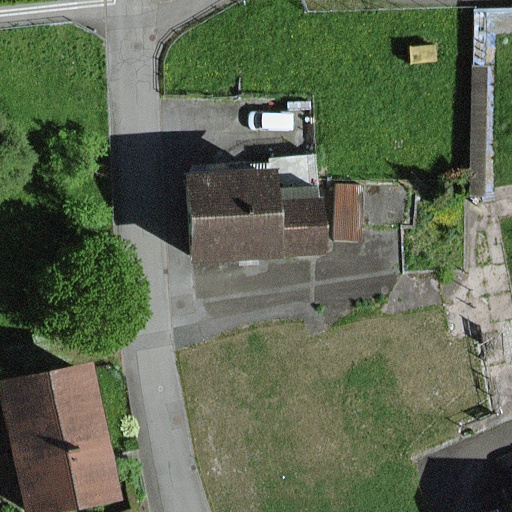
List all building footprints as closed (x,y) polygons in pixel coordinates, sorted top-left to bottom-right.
[(473,12),(470,198),(485,198),(488,13),(473,12)] [(280,168),(188,175),(194,264),(329,255),(325,199),(317,200),(317,188),(281,190),(280,168)] [(365,186),(337,185),(334,240),(362,242),(365,186)] [(217,342),(264,511),(441,511),(420,455),(443,447),(411,355),(408,356),(391,306),(313,333),(309,322),(272,323),(217,342)] [(94,362),(0,381),(0,388),(25,511),(67,511),(123,501),(94,362)]
